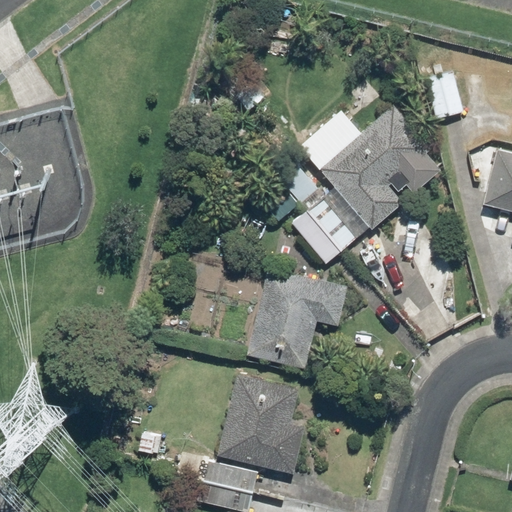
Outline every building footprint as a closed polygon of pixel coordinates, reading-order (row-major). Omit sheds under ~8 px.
[(458,67),(430,74),(439,115),(467,109),(458,67)] [(452,161),(400,100),(356,138),(338,116),(309,141),(344,182),(304,217),(337,254),(375,221),(379,225),(408,199),(392,181),(407,168),(423,186),(452,161)] [(511,144),(503,143),(491,196),(511,200),(511,144)] [(347,320),(357,278),(274,258),(252,348),(311,362),(323,314),(347,320)] [(293,419),(302,381),(243,367),(223,448),(301,467),(312,424),(293,419)] [(255,485),(259,467),(216,457),(212,475),(255,485)] [(260,511),(251,510),(255,489),(221,482),(216,503),(231,506),(229,511),(260,511)]
